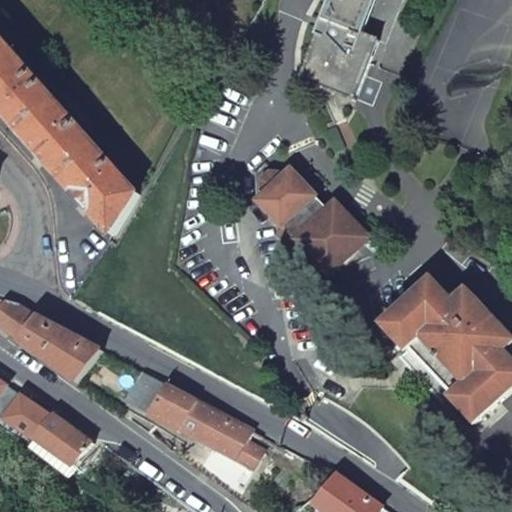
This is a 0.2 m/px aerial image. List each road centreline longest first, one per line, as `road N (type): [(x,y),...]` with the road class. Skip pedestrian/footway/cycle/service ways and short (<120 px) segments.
road 1 (residential): [(411,511),(343,463),(14,284)]
road 2 (residential): [(0,359),(219,511)]
road 3 (unknown): [(25,191),(119,289)]
road 4 (residential): [(0,166),(25,191),(26,235),(14,284)]
